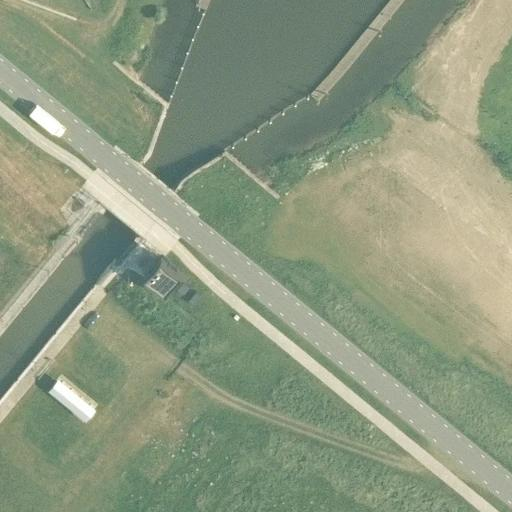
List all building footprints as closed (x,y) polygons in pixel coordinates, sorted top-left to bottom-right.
[(162,255),(144,276),(166,294),(184,272),(162,255)] [(184,281),(177,289),(184,295),(191,287),(184,281)] [(196,292),(188,302),(193,305),(201,295),(196,292)] [(130,363),(113,375),(124,391),(141,378),(130,363)] [(377,396),(368,404),(387,427),(396,419),(377,396)] [(89,511),(135,511),(139,507),(112,484),(89,511)]
